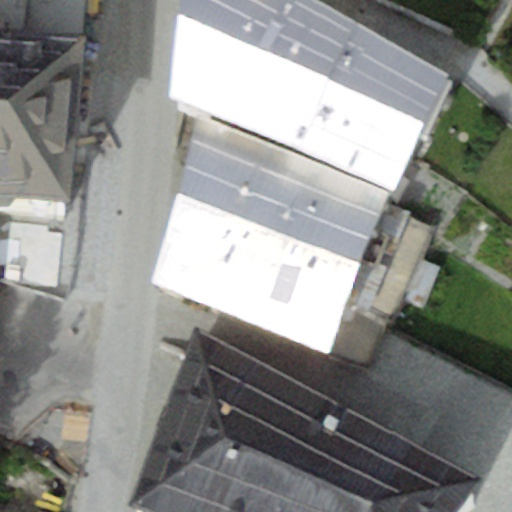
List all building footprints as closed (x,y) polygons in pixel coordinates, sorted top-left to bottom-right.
[(0,0),(0,209),(68,216),(88,0),(0,0)] [(316,0),(182,0),(181,13),(332,78),(357,22),(316,0)] [(299,152),(332,78),(181,13),(171,97),(198,109),(299,152)] [(448,71),(357,22),(332,78),(299,152),(390,192),(448,71)] [(326,350),(390,192),(299,152),(198,109),(151,280),(326,350)] [(140,511),(467,511),(489,484),(200,333),(135,510),(140,511)]
